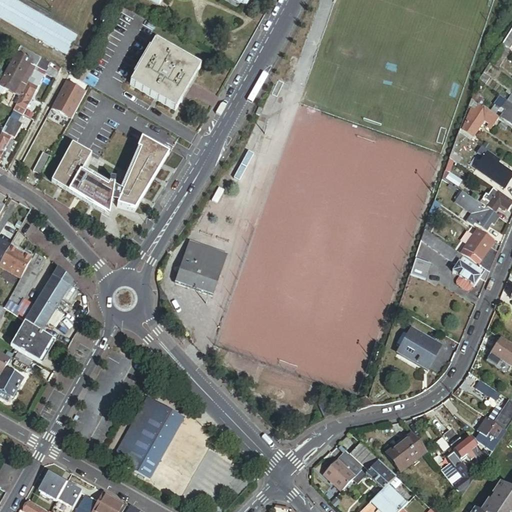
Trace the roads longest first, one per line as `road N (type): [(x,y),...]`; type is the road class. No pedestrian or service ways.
road 1 (residential): [(281,475),(317,440),(442,392),(511,243)]
road 2 (residential): [(293,0),(133,279)]
road 3 (residential): [(138,314),(281,475)]
road 4 (residential): [(0,180),(36,200),(113,280)]
road 5 (residential): [(116,318),(43,449)]
road 6 (residential): [(43,449),(158,511)]
